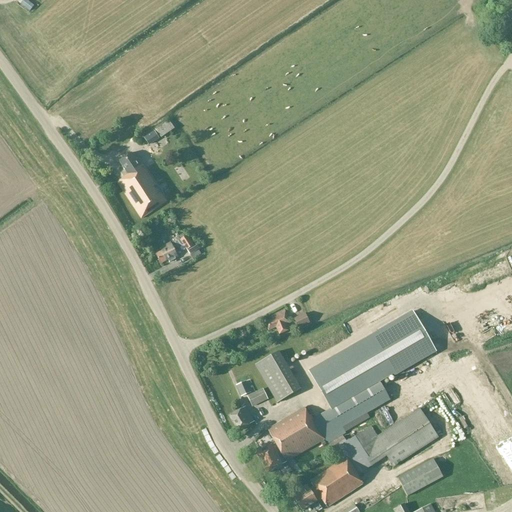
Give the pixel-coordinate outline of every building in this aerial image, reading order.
[(23,0),(20,4),(30,11),(34,6),(25,0),(23,0)] [(169,121),(144,137),(148,143),(159,136),(161,138),(175,130),(169,121)] [(129,177),(118,184),(141,219),(166,202),(149,176),(148,174),(145,169),(142,165),(141,166),(140,167),(135,160),(131,154),(129,155),(119,161),(129,177)] [(187,237),(180,240),(187,252),(194,248),(187,237)] [(178,259),(171,244),(162,248),(163,251),(156,255),(161,264),(168,260),(170,263),(178,259)] [(506,275),(511,272),(511,266),(503,270),(506,275)] [(464,315),(472,334),(489,326),(493,336),(511,327),(510,323),(511,322),(511,297),(506,301),(504,297),(464,315)] [(285,311),(271,317),(273,320),(265,323),(269,331),(276,328),(279,335),(289,331),(287,325),(290,323),(285,311)] [(319,441),(389,402),(390,401),(380,382),(394,374),(395,374),(435,351),(413,312),(309,372),(310,372),(331,410),(313,420),(310,416),(309,417),(304,408),(267,430),(281,454),(277,456),(271,446),(256,455),(268,474),(282,466),(282,465),(320,443),(319,441)] [(305,313),(293,319),(298,329),(310,323),(305,313)] [(309,342),(314,353),(358,333),(354,323),(309,342)] [(278,352),(255,365),(277,403),(300,390),(278,352)] [(251,393),(246,382),(236,386),(241,398),(251,393)] [(247,397),(252,408),(268,400),(263,390),(247,397)] [(397,416),(422,401),(416,391),(391,406),(397,416)] [(245,407),(230,416),(239,431),(254,422),(245,407)] [(371,427),(347,443),(343,437),(329,445),(333,454),(340,450),(345,458),(309,481),(313,487),(309,490),(306,485),(299,490),(301,493),(293,498),(301,510),(316,501),(315,499),(319,497),(326,507),(362,484),(357,477),(359,476),(359,475),(387,457),(393,467),(438,439),(420,410),(378,437),(371,427)] [(444,412),(449,421),(453,419),(448,410),(444,412)] [(435,459),(443,455),(439,446),(431,450),(435,459)] [(433,460),(397,479),(407,497),(443,478),(433,460)] [(483,494),(437,501),(438,511),(452,511),(485,507),(483,494)]
